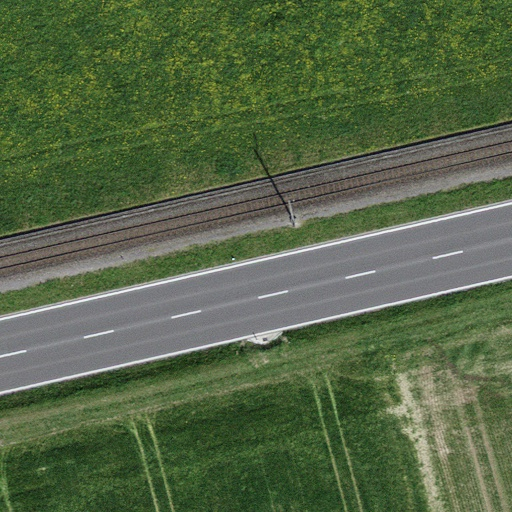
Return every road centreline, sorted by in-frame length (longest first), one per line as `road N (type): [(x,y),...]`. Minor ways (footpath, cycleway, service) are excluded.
road 1 (track): [(511,333),(0,450)]
road 2 (primary): [(0,362),(511,247)]
